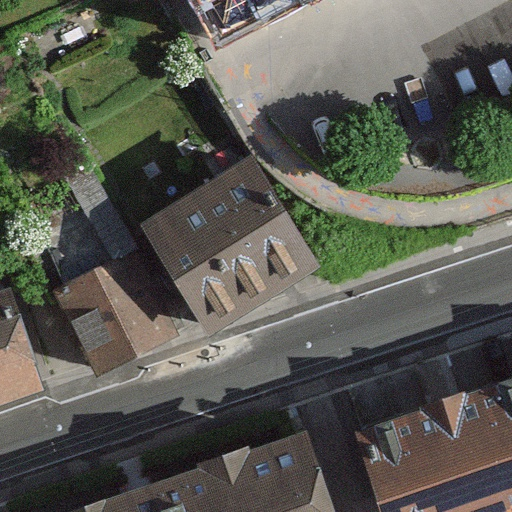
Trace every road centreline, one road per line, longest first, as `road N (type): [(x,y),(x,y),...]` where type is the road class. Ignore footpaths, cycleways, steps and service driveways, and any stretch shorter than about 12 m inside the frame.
road 1 (motorway): [(511,94),(383,181),(0,488)]
road 2 (secondary): [(511,273),(0,448)]
road 3 (motorway): [(365,511),(511,407)]
